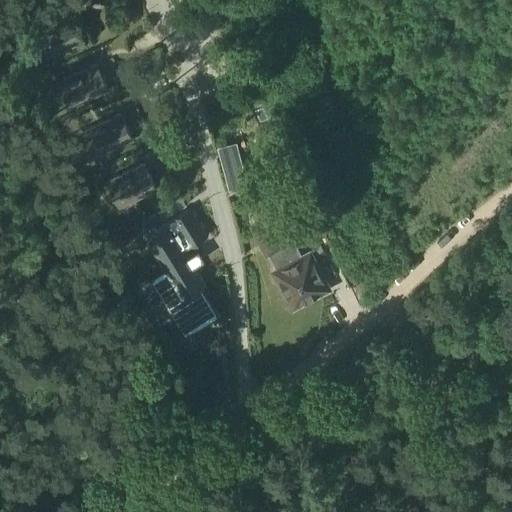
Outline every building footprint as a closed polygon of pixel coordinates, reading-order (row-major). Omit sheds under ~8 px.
[(72,12),(36,30),(49,57),(86,39),(72,12)] [(96,62),(59,80),(73,107),(110,89),(96,62)] [(120,111),(83,130),(97,157),(134,138),(120,111)] [(144,161),(107,179),(121,207),(158,188),(144,161)] [(240,184),(235,171),(224,176),(230,188),(240,184)] [(189,207),(171,219),(188,247),(207,235),(189,207)] [(276,207),(249,222),(263,248),(265,247),(275,265),(270,267),(272,270),(271,272),(276,282),(279,284),(289,302),(305,294),(307,295),(318,289),(319,286),(324,284),(306,248),(297,253),(288,235),(290,234),(276,207)] [(184,247),(160,262),(181,298),(206,283),(196,266),(197,265),(192,257),(190,257),(184,247)]
